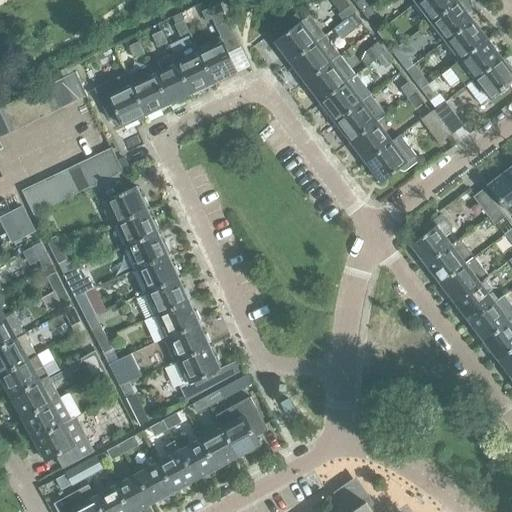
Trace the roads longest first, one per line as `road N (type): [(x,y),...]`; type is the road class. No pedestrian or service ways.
road 1 (residential): [(371,229),(269,88),(172,128),(165,146),(257,349),(287,368),(343,365)]
road 2 (residential): [(511,415),(371,229)]
road 3 (residential): [(371,229),(511,121)]
road 4 (residential): [(465,511),(426,473),(364,447),(338,446)]
road 5 (residential): [(343,365),(371,229)]
road 6 (residential): [(338,446),(219,511)]
